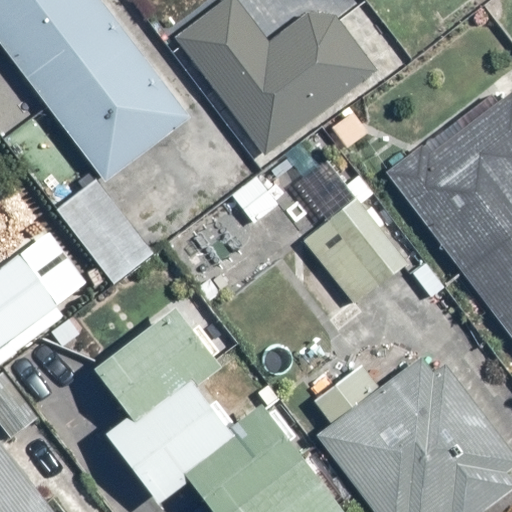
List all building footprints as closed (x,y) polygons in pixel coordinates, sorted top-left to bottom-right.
[(2,0),(94,128),(195,55),(155,0),(2,0)] [(511,100),(478,56),(389,124),(511,282),(511,100)] [(352,103),(323,127),(343,150),(372,126),(352,103)] [(295,278),(324,317),(347,300),(349,304),(405,262),(362,204),(371,198),(354,174),(344,181),(326,157),(294,181),(324,222),(301,239),(318,261),(295,278)] [(227,193),(247,224),(278,204),(258,173),(227,193)] [(76,270),(5,178),(0,181),(0,360),(61,313),(46,293),(76,270)] [(212,370),(166,309),(83,372),(119,420),(96,437),(148,505),(179,482),(201,511),(333,511),(335,511),(256,408),(223,433),(189,388),(212,370)] [(474,511),(510,485),(501,473),(511,464),(511,461),(436,359),(423,368),(414,356),(314,431),(373,511),(474,511)] [(40,413),(8,367),(0,372),(0,432),(4,439),(40,413)] [(52,511),(0,441),(0,511),(52,511)]
